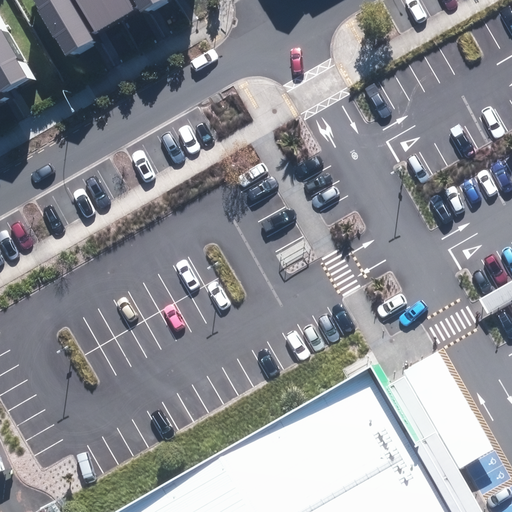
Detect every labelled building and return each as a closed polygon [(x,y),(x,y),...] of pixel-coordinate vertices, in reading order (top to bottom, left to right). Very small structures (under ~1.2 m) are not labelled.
[(36,0),(38,3),(35,5),(52,35),(54,33),(67,56),(98,38),(95,32),(137,8),(141,13),(163,0),(36,0)] [(0,91),(26,77),(17,60),(21,58),(4,28),(1,29),(0,26),(0,100),(4,99),(0,91)] [(511,277),(484,294),(491,306),(493,309),(511,298),(511,277)] [(380,359),(115,511),(466,511),(393,381),(380,359)] [(488,511),(408,371),(393,381),(466,511),(488,511)]
